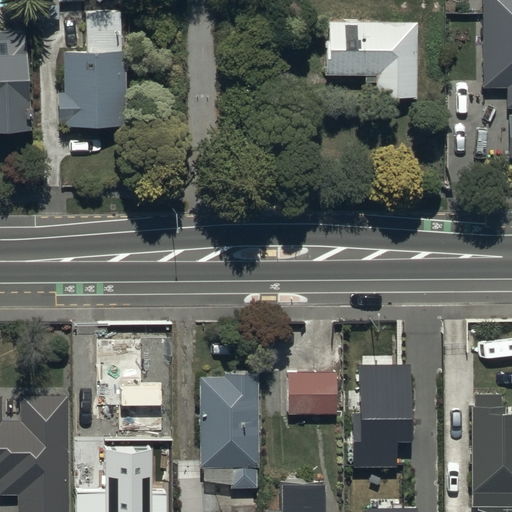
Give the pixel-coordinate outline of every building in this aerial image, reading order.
[(17,0),(0,0),(0,21),(18,22),(17,0)] [(81,0),(24,0),(24,21),(56,20),(56,3),(82,2),(81,0)] [(511,0),(479,0),(480,87),(504,87),(504,108),(511,107),(511,0)] [(119,10),(83,11),(84,53),(60,54),(61,92),(55,92),(56,124),(60,124),(60,126),(126,125),(123,23),(119,23),(119,10)] [(343,21),(325,21),(325,75),(362,75),(362,82),(373,82),(373,99),(414,99),(414,22),(357,22),(357,19),(343,19),(343,21)] [(22,31),(0,31),(0,130),(23,130),(23,118),(26,118),(26,109),(22,109),(22,31)] [(140,339),(97,340),(98,406),(119,405),(119,431),(162,430),(162,383),(141,383),(140,339)] [(409,363),(358,364),(358,427),(351,427),(351,465),(396,465),(396,440),(410,440),(409,363)] [(196,380),(197,474),(225,474),(225,495),(257,495),(257,374),(223,375),(223,380),(196,380)] [(337,376),(288,377),(288,417),(337,417),(337,376)] [(1,397),(0,397),(0,479),(1,479),(1,494),(19,494),(19,511),(69,511),(69,395),(21,395),(21,421),(1,421),(1,397)] [(471,408),(472,508),(511,507),(511,415),(505,415),(505,408),(471,408)] [(165,511),(166,488),(152,488),(152,447),(105,447),(105,491),(76,491),(76,511),(165,511)] [(321,511),(322,482),(278,482),(278,511),(321,511)]
